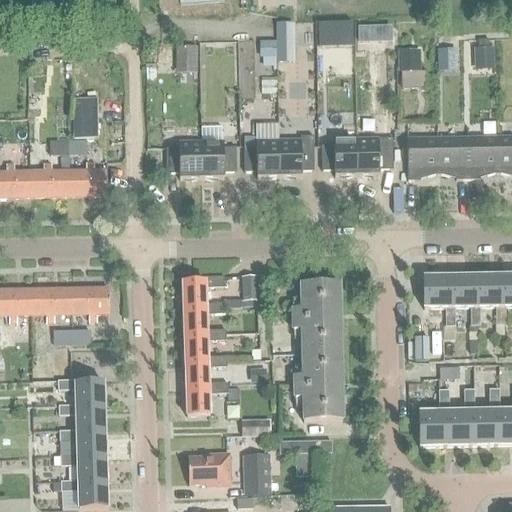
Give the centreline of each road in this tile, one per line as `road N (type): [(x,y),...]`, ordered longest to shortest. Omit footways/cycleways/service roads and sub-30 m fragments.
road 1 (residential): [(457,484),(425,485),(388,450),(383,247)]
road 2 (residential): [(148,511),(140,250)]
road 3 (residential): [(140,250),(132,0)]
road 4 (residential): [(140,250),(383,247)]
road 5 (residential): [(0,251),(140,250)]
road 6 (residential): [(383,247),(423,237),(511,236)]
